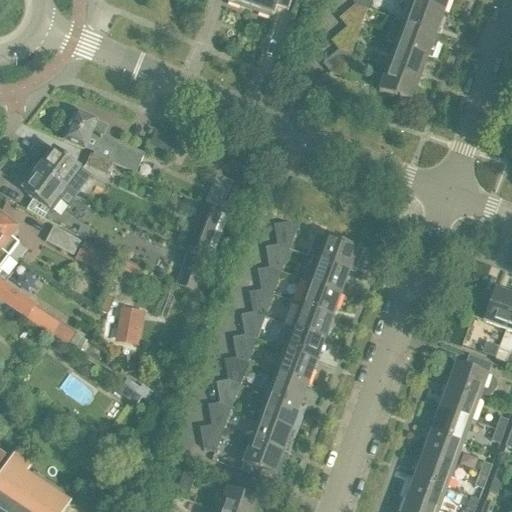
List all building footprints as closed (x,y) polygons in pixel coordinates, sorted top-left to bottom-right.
[(240,5),(250,8),(253,0),(227,0),(229,1),(228,4),(239,8),(240,5)] [(253,0),(250,8),(259,11),(258,15),(270,19),(271,15),(273,16),(276,8),(287,12),(291,0),(253,0)] [(349,0),(354,6),(366,11),(370,0),(349,0)] [(411,0),(411,1),(444,13),(448,0),(411,0)] [(411,1),(403,24),(435,35),(444,13),(411,1)] [(339,20),(346,29),(358,33),(366,11),(354,6),(339,20)] [(403,24),(395,46),(427,58),(432,60),(437,45),(433,43),(435,35),(403,24)] [(330,42),(338,52),(350,56),(358,33),(346,29),(330,42)] [(395,46),(387,69),(419,80),(427,58),(395,46)] [(350,56),(338,52),(322,65),(330,74),(341,78),(350,56)] [(419,80),(387,69),(378,92),(410,104),(419,80)] [(135,175),(144,155),(103,137),(107,128),(95,123),(96,122),(76,113),(64,141),(83,150),(84,149),(94,153),(92,157),(136,176),(137,175),(135,175)] [(53,149),(37,170),(64,190),(80,170),(53,149)] [(64,190),(37,170),(31,178),(27,175),(19,185),(23,188),(21,190),(51,213),(60,202),(67,207),(74,198),(64,190)] [(205,202),(221,209),(232,184),(216,177),(205,202)] [(188,248),(204,255),(210,257),(217,241),(211,239),(214,230),(220,232),(226,217),(220,214),(203,208),(188,248)] [(0,251),(8,257),(17,245),(10,239),(17,231),(0,217),(0,251)] [(273,226),(277,247),(288,251),(296,229),(285,224),(273,226)] [(46,243),(72,256),(79,243),(53,230),(46,243)] [(76,236),(85,240),(87,234),(79,230),(76,236)] [(177,236),(165,231),(162,236),(175,242),(177,236)] [(325,238),(316,261),(349,273),(357,250),(325,238)] [(76,259),(104,273),(112,259),(83,244),(76,259)] [(265,249),(269,269),(280,273),(288,251),(277,247),(265,249)] [(121,257),(122,259),(124,261),(128,262),(131,261),(133,258),(133,255),(132,252),(129,250),(126,249),(123,251),(121,253),(121,257)] [(0,274),(7,280),(17,265),(7,258),(8,257),(0,251),(0,304),(2,306),(4,303),(28,319),(36,306),(12,290),(0,281),(0,274)] [(176,288),(194,294),(206,259),(189,253),(176,288)] [(316,261),(308,284),(340,296),(349,273),(316,261)] [(257,271),(260,292),(272,296),(280,273),(269,269),(257,271)] [(308,284),(300,306),(332,318),(340,296),(308,284)] [(482,323),(505,331),(511,313),(511,296),(494,290),(491,299),(480,295),(471,318),(482,322),(482,323)] [(249,294),(252,314),(264,318),(272,296),(260,292),(249,294)] [(300,306),(292,329),(324,341),(332,318),(300,306)] [(116,338),(136,341),(141,314),(121,310),(116,338)] [(240,316),(244,337),(256,341),(264,318),(252,314),(240,316)] [(51,336),(78,354),(86,342),(59,324),(51,336)] [(292,329),(284,351),(316,363),(324,341),(292,329)] [(232,339),(236,359),(247,364),(256,341),(244,337),(232,339)] [(66,349),(54,341),(49,348),(61,357),(66,349)] [(481,354),(494,359),(498,348),(485,344),(481,354)] [(284,351),(275,374),(308,386),(316,363),(284,351)] [(455,364),(447,388),(479,399),(488,403),(491,395),(495,392),(497,387),(496,382),(493,378),(487,376),(491,365),(468,357),(464,367),(455,364)] [(224,362),(227,382),(239,386),(247,364),(236,359),(224,362)] [(275,374),(267,397),(299,408),(308,386),(275,374)] [(216,384),(219,405),(231,409),(239,386),(227,382),(216,384)] [(447,388),(439,410),(471,422),(479,399),(447,388)] [(267,397),(259,419),(291,431),(297,433),(302,417),(297,415),(299,408),(267,397)] [(207,407),(211,427),(223,431),(231,409),(219,405),(207,407)] [(439,410),(430,433),(462,445),(471,422),(439,410)] [(259,419),(251,442),(283,453),(291,431),(259,419)] [(499,419),(495,431),(503,434),(508,422),(499,419)] [(223,431),(211,427),(199,429),(203,450),(215,455),(223,431)] [(503,434),(495,431),(491,443),(499,446),(503,434)] [(430,433),(422,455),(454,467),(462,445),(430,433)] [(283,453),(251,442),(242,465),(274,477),(283,453)] [(0,475),(0,511),(64,511),(71,503),(27,474),(33,464),(15,453),(0,475)] [(422,455),(414,478),(446,490),(454,467),(422,455)] [(483,464),(479,476),(487,479),(491,467),(483,464)] [(186,467),(178,490),(189,494),(197,471),(186,467)] [(497,469),(493,481),(501,484),(505,472),(497,469)] [(487,479),(479,476),(474,488),(483,491),(487,479)] [(414,478),(406,500),(437,511),(446,490),(414,478)] [(501,484),(493,481),(488,493),(497,496),(501,484)] [(227,490),(218,511),(255,511),(259,501),(227,490)] [(437,511),(406,500),(401,511),(437,511)]
